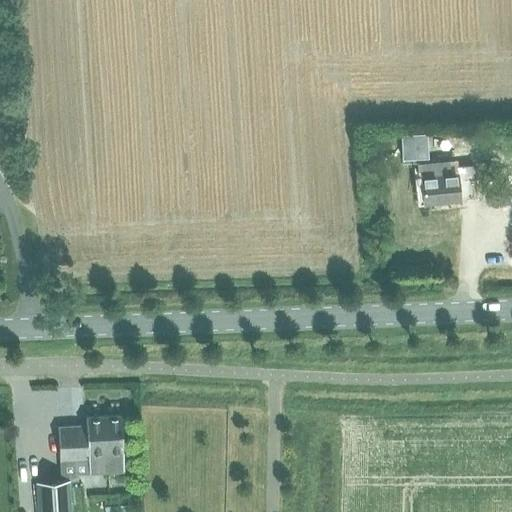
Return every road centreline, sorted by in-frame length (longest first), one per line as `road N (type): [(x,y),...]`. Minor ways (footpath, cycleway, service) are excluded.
road 1 (secondary): [(0,331),(511,308)]
road 2 (residential): [(0,368),(143,367)]
